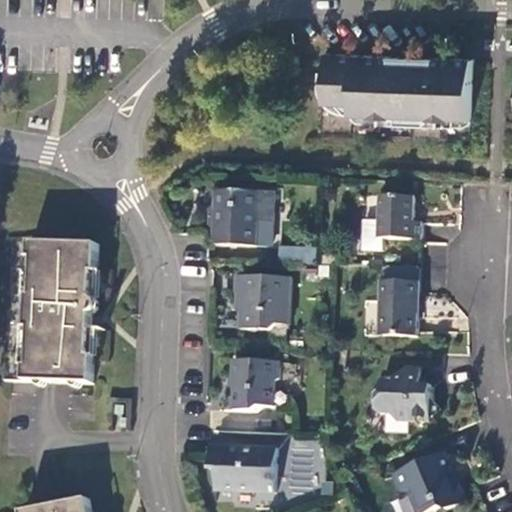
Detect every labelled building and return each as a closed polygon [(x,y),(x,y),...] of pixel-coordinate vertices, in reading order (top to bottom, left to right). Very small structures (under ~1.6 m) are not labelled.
[(471,127),(473,124),(475,63),(326,57),(326,75),(319,76),(319,97),(321,104),(325,110),(331,115),(337,118),(345,119),(352,119),(353,122),(355,125),(358,127),(362,127),(461,131),(465,131),(468,130),(471,127)] [(216,248),(274,251),(275,226),(275,196),(217,194),(216,209),(220,213),(219,226),(216,233),(216,248)] [(381,197),(380,222),(379,240),(380,240),(422,242),(423,223),(415,223),(416,199),(381,197)] [(379,240),(380,222),(360,223),(359,252),(380,253),(380,240),(379,240)] [(274,251),(283,251),(283,250),(289,250),(290,227),(275,226),(274,251)] [(13,245),(6,385),(95,390),(96,364),(92,363),(94,327),(98,325),(101,321),(101,318),(101,317),(99,312),(95,310),(96,277),(100,277),(100,269),(101,249),(71,247),(71,245),(39,243),(39,246),(13,245)] [(283,251),(282,264),(319,265),(320,251),(289,250),(283,250),(283,251)] [(421,269),(389,268),(388,282),(421,284),(421,269)] [(291,280),(239,278),(239,294),(243,294),(242,330),(271,332),(278,325),(290,325),(291,280)] [(421,284),(388,282),(383,282),(382,335),(420,336),(422,284),(421,284)] [(284,364),(236,361),(236,379),(240,379),(238,411),(257,413),(264,405),(278,406),(278,385),(280,382),(283,379),(284,364)] [(418,386),(419,370),(406,369),(395,379),(387,378),(382,384),(381,393),(379,399),(378,409),(385,416),(393,416),(398,424),(418,424),(420,429),(424,424),(431,425),(432,420),(439,416),(440,409),(432,401),(432,387),(418,386)] [(282,452),(215,448),(215,455),(214,471),(221,472),(220,492),(280,494),(282,452)] [(450,454),(396,477),(402,495),(415,498),(421,511),(437,511),(441,510),(452,511),(470,504),(462,483),(459,485),(455,474),(458,473),(450,454)] [(48,507),(19,511),(87,511),(85,500),(48,507)]
